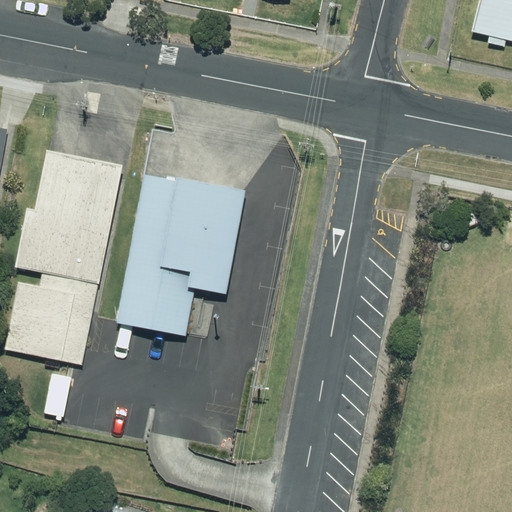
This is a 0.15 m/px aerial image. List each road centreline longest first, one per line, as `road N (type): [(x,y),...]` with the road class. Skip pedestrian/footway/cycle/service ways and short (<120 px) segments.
road 1 (residential): [(299,511),(371,108)]
road 2 (tertiary): [(0,34),(371,108)]
road 3 (tertiary): [(371,108),(511,137)]
